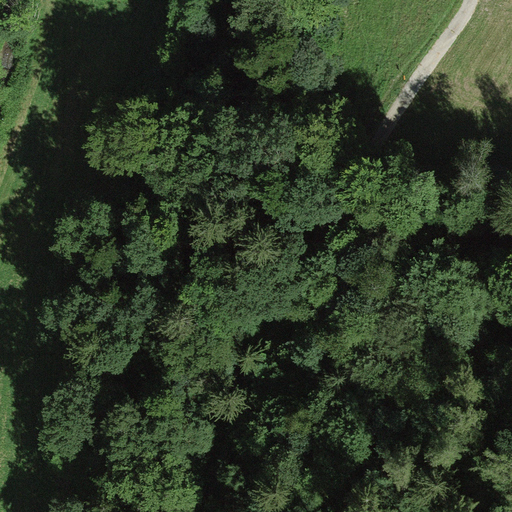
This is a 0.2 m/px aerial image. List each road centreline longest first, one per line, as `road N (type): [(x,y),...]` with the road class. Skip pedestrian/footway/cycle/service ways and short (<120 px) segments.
road 1 (track): [(200,511),(214,443),(275,318),(387,117),(466,0)]
road 2 (track): [(82,511),(86,320),(178,0)]
